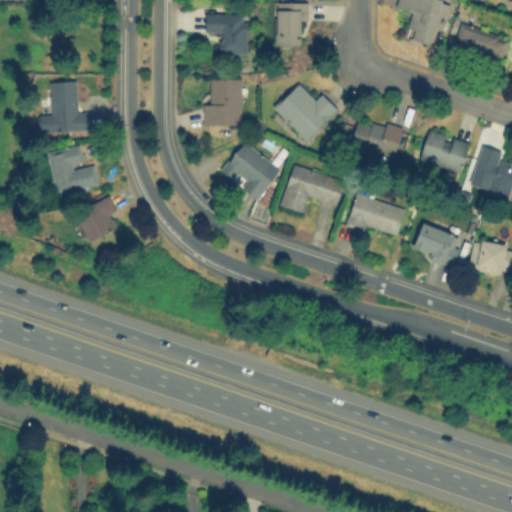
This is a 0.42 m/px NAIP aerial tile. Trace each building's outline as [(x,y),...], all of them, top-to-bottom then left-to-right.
[(274,0),(274,41),(302,41),(302,0),(274,0)] [(446,0),(395,0),(394,6),(410,11),(406,26),(413,28),(410,39),(433,45),(446,0)] [(247,53),(247,12),(203,12),(203,31),(217,31),(217,53),(247,53)] [(499,58),(506,35),(458,21),(452,44),(499,58)] [(239,77),(209,77),(209,101),(201,101),(201,122),(239,122),(239,77)] [(47,80),(49,111),(38,112),(38,131),(79,129),(77,78),(47,80)] [(335,107),(319,91),(313,98),(295,81),(271,106),(304,139),(335,107)] [(349,143),(391,154),(398,129),(356,117),(349,143)] [(467,140),(427,128),(419,157),(459,169),(467,140)] [(279,166),(241,138),(218,168),(236,182),(236,183),(255,198),(279,166)] [(46,149),(53,191),(95,183),(91,163),(81,165),(77,143),(46,149)] [(511,174),(511,164),(497,159),(500,150),(480,143),(467,183),(505,196),(511,174)] [(301,210),(306,194),(335,203),(343,178),(291,162),(278,203),(301,210)] [(345,221),(394,235),(402,205),(353,191),(345,221)] [(73,212),(87,239),(113,225),(107,214),(116,210),(107,194),(73,212)] [(461,237),(421,220),(409,248),(449,264),(461,237)] [(511,274),(511,244),(472,238),(467,266),(511,274)]
